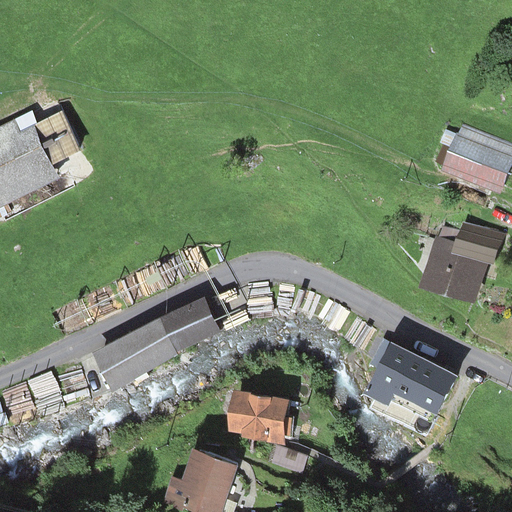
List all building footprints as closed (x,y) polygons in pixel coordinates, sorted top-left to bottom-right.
[(63,116),(22,135),(16,123),(0,130),(0,200),(59,172),(52,158),(78,145),(63,116)] [(511,146),(462,128),(449,164),(503,184),(511,159),(511,146)] [(465,223),(460,241),(458,248),(488,256),(497,259),(504,234),(465,223)] [(428,281),(477,295),(488,256),(458,248),(460,241),(441,236),(428,281)] [(164,319),(103,350),(121,386),(223,328),(208,299),(175,314),(164,319)] [(437,419),(458,375),(447,370),(387,340),(375,363),(386,369),(377,389),(385,392),(380,400),(379,406),(429,431),(435,419),(437,419)] [(288,418),(291,400),(241,392),(235,428),(251,430),(250,439),(256,440),(258,431),(285,436),(288,418)] [(310,455),(279,444),(273,463),(304,473),(310,455)] [(238,464),(202,450),(189,482),(178,478),(169,501),(198,511),(218,511),(227,491),(238,464)]
